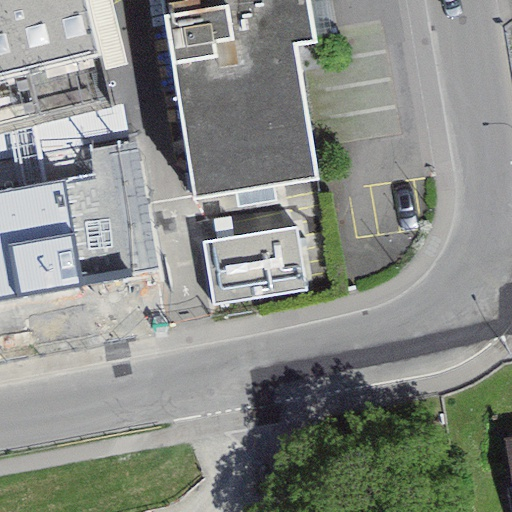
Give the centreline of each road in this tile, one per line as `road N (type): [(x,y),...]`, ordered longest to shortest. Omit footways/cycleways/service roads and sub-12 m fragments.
road 1 (tertiary): [(276,372),(0,418)]
road 2 (tertiary): [(457,0),(495,199),(486,271)]
road 3 (tertiary): [(486,271),(460,314),(383,348),(276,372)]
road 4 (residential): [(291,511),(276,372)]
